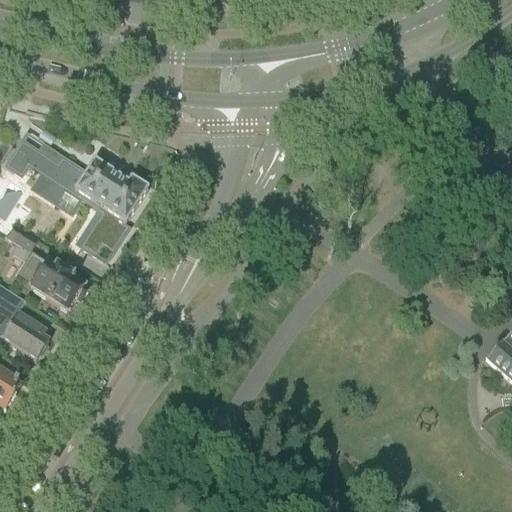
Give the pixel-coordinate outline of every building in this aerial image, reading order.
[(0,140),(0,169),(14,149),(0,140)] [(20,149),(5,172),(19,182),(20,181),(26,171),(29,172),(41,180),(52,188),(52,187),(53,187),(69,198),(84,207),(102,219),(87,242),(86,241),(85,243),(85,244),(81,250),(79,253),(94,263),(100,254),(110,259),(112,256),(112,255),(127,232),(123,230),(124,229),(132,217),(136,210),(144,198),(146,194),(130,184),(129,183),(126,188),(92,166),(83,179),(60,164),(56,171),(21,148),(20,149)] [(52,188),(41,180),(29,199),(71,226),(84,207),(69,198),(53,187),(52,188)] [(438,214),(446,224),(456,215),(448,206),(438,214)] [(14,283),(50,306),(66,317),(75,304),(79,307),(87,295),(28,257),(35,246),(15,233),(1,243),(18,254),(13,262),(23,269),(14,283)] [(0,307),(0,345),(1,344),(18,355),(35,366),(37,363),(38,363),(46,352),(45,351),(47,347),(38,341),(42,335),(36,331),(17,318),(24,307),(0,291),(0,306),(0,307)] [(480,325),(487,331),(497,320),(490,314),(480,325)] [(500,346),(485,363),(484,364),(511,388),(511,334),(501,347),(500,346)] [(0,412),(3,415),(19,390),(0,376),(0,412)]
